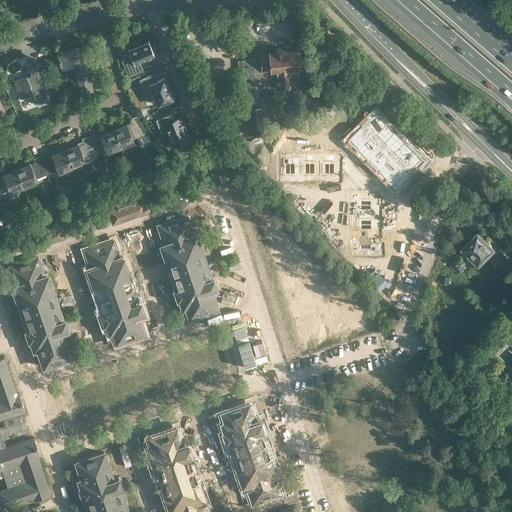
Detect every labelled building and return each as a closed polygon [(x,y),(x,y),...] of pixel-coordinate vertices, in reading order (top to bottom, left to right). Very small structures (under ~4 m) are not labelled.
[(131,56),(122,60),(128,76),(143,70),(139,61),(154,55),(154,56),(155,55),(148,40),(148,41),(143,44),(142,41),(133,44),(134,47),(129,49),(129,48),(128,49),(131,56)] [(85,45),(57,52),(60,65),(74,62),(81,94),(93,91),(85,60),(88,59),(85,45)] [(262,58),(254,59),(254,58),(241,60),(245,105),(262,104),(261,97),(273,96),(272,87),(292,85),(292,84),(299,83),(298,74),(299,74),(299,68),(300,68),(299,51),(289,52),(289,50),(284,50),(281,47),(277,47),(274,51),(270,51),(271,53),(262,54),(262,58)] [(34,60),(27,62),(31,74),(14,80),(21,99),(33,94),(37,104),(47,100),(39,79),(41,79),(34,60)] [(151,75),(139,80),(143,89),(151,86),(155,96),(158,103),(158,104),(159,104),(172,99),(173,98),(172,97),(169,90),(167,86),(164,79),(164,78),(154,82),(151,75)] [(377,110),(350,139),(370,160),(363,166),(378,180),(383,174),(398,188),(427,158),(377,110)] [(172,113),(155,119),(161,133),(167,131),(172,145),(179,142),(179,143),(181,142),(181,141),(188,139),(185,130),(186,130),(184,123),(182,123),(180,118),(175,120),(172,113)] [(127,124),(114,129),(121,147),(134,141),(133,139),(149,132),(137,115),(130,118),(133,123),(128,125),(127,124)] [(121,147),(114,129),(101,134),(101,136),(96,138),(94,133),(88,135),(96,154),(101,152),(102,154),(121,147)] [(78,144),(65,149),(72,167),(85,162),(84,159),(96,154),(88,135),(82,138),(84,143),(79,145),(78,144)] [(72,167),(65,149),(52,155),(52,157),(47,159),(45,153),(39,156),(47,175),(58,170),(59,173),(72,167)] [(29,164),(16,170),(24,187),(36,182),(35,179),(47,175),(39,156),(33,158),(35,164),(30,166),(29,164)] [(280,158),(280,181),(290,181),(290,180),(290,158),(280,158)] [(300,158),(290,158),(290,180),(300,180),(300,158)] [(300,158),(300,180),(310,180),(310,158),(300,158)] [(310,158),(310,180),(320,180),(320,158),(310,158)] [(320,158),(320,180),(330,180),(330,158),(320,158)] [(330,180),(330,181),(340,181),(340,158),(330,158),(330,180)] [(24,187),(16,170),(3,175),(4,176),(0,178),(0,193),(9,190),(10,193),(24,187)] [(354,196),(354,206),(355,206),(377,206),(377,196),(354,196)] [(144,198),(108,210),(113,224),(148,212),(144,198)] [(53,213),(59,211),(60,211),(57,204),(51,207),(53,213)] [(355,206),(355,216),(377,216),(377,206),(355,206)] [(164,242),(160,244),(176,289),(174,290),(178,300),(180,299),(183,308),(186,307),(190,317),(217,308),(211,289),(216,287),(213,277),(211,277),(196,233),(192,234),(186,216),(158,225),(164,242)] [(355,216),(355,225),(377,226),(377,216),(355,216)] [(355,225),(355,235),(377,235),(377,226),(355,225)] [(61,226),(45,231),(49,243),(65,238),(61,226)] [(468,239),(462,245),(464,247),(479,263),(481,261),(483,262),(486,259),(485,257),(489,253),(490,252),(492,254),(496,257),(497,258),(496,258),(510,272),(511,274),(511,272),(511,256),(505,250),(504,250),(502,247),(501,248),(498,251),(495,248),(496,246),(479,228),(470,237),(468,239)] [(355,235),(355,245),(377,245),(377,235),(355,235)] [(113,240),(85,250),(91,267),(88,268),(103,314),(102,315),(105,324),(107,324),(110,333),(113,332),(117,341),(144,332),(138,313),(143,311),(140,301),(138,302),(123,257),(119,258),(113,240)] [(354,245),(354,255),(376,256),(377,245),(355,245),(354,245)] [(464,256),(460,259),(458,257),(452,263),(461,272),(466,266),(465,264),(468,261),(464,256)] [(38,257),(10,267),(16,284),(12,285),(28,331),(26,331),(29,341),(31,341),(34,350),(38,349),(44,366),(72,357),(62,330),(68,328),(65,318),(63,319),(47,274),(44,275),(38,257)] [(225,422),(221,423),(224,432),(223,433),(226,442),(228,442),(243,487),(247,486),(253,503),(281,494),(275,476),(278,475),(263,430),(264,429),(261,419),(255,421),(249,402),(221,412),(225,422)] [(152,446),(148,448),(151,456),(150,457),(153,467),(155,467),(170,511),(174,511),(205,511),(202,500),(205,499),(190,454),(192,454),(188,444),(182,446),(176,427),(149,436),(152,446)] [(104,452),(76,461),(82,479),(78,480),(81,489),(80,490),(83,500),(85,499),(89,511),(128,511),(120,487),(122,486),(118,476),(112,478),(104,452)]
